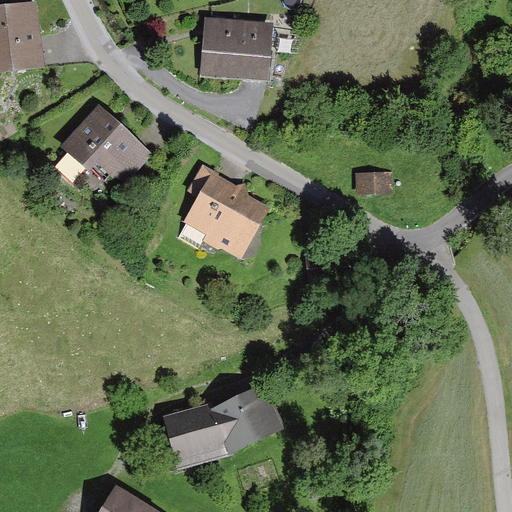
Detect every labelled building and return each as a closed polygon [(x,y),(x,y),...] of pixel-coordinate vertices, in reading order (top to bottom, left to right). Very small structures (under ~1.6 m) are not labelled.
[(0,81),(53,75),(45,8),(0,12),(0,81)] [(280,29),(211,23),(207,79),(276,84),(280,29)] [(105,110),(52,171),(83,198),(104,174),(128,195),(161,158),(105,110)] [(360,172),(361,195),(395,193),(394,171),(360,172)] [(279,215),(221,181),(192,231),(250,265),(279,215)] [(345,257),(314,259),(316,290),(347,287),(345,257)] [(273,391),(223,414),(243,457),(293,435),(273,391)] [(243,457),(223,414),(174,428),(189,473),(243,457)] [(146,511),(124,499),(116,511),(146,511)]
